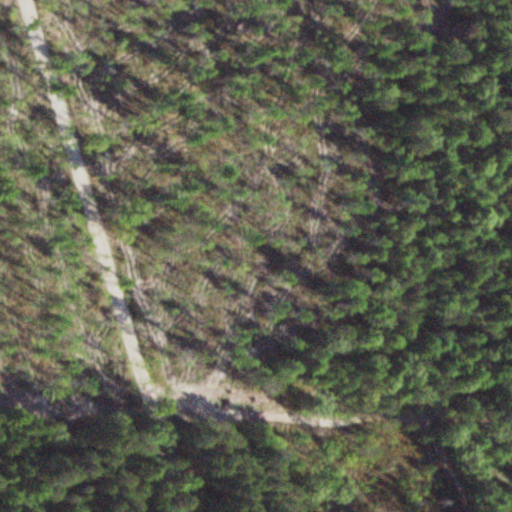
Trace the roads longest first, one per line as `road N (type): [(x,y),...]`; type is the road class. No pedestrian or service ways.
road 1 (residential): [(189,511),(37,0)]
road 2 (track): [(511,421),(0,408)]
